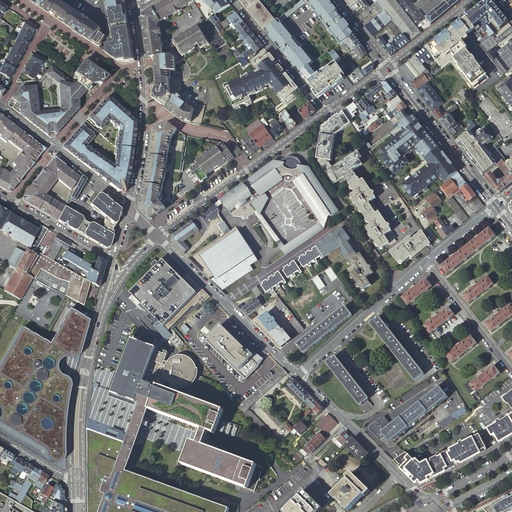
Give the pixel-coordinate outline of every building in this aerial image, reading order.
[(28,0),(30,1),(40,8),(50,15),(61,22),(62,21),(68,26),(75,30),(74,31),(95,45),(95,46),(98,48),(102,42),(105,38),(107,39),(110,39),(107,25),(104,25),(103,26),(74,6),(65,0),(28,0)] [(102,0),(106,18),(103,19),(104,25),(107,25),(110,39),(107,39),(105,38),(102,42),(107,45),(107,50),(106,53),(109,55),(113,58),(118,61),(126,60),(127,62),(134,61),(130,38),(126,13),(123,0),(102,0)] [(148,59),(149,59),(154,59),(162,58),(160,37),(162,36),(161,31),(159,31),(158,25),(159,23),(175,14),(176,15),(181,12),(180,10),(194,1),(193,0),(168,0),(164,3),(154,9),(144,16),(142,19),(145,34),(145,37),(146,39),(148,59)] [(193,0),(194,1),(196,0),(204,0),(212,10),(213,9),(218,14),(223,10),(230,6),(225,0),(193,0)] [(239,0),(265,31),(277,21),(259,0),(239,0)] [(302,0),(340,45),(354,35),(328,0),(302,0)] [(360,0),(358,2),(365,11),(370,7),(368,4),(369,3),(369,0),(360,0)] [(416,37),(421,33),(415,25),(395,0),(376,0),(377,1),(385,11),(392,20),(393,21),(401,32),(403,34),(409,42),(416,37)] [(410,0),(395,0),(415,25),(421,21),(425,18),(410,0)] [(421,0),(415,5),(419,10),(431,0),(421,0)] [(425,18),(431,25),(448,11),(452,8),(462,0),(447,0),(446,1),(443,4),(435,9),(434,8),(432,10),(433,11),(425,18)] [(500,29),(509,23),(490,0),(486,0),(479,6),(477,7),(485,17),(486,16),(488,14),(489,16),(488,17),(490,19),(491,19),(492,19),(500,29)] [(379,15),(385,11),(377,1),(375,3),(371,5),(370,7),(365,11),(357,17),(361,21),(370,14),(368,12),(374,8),(379,15)] [(468,15),(466,16),(474,26),(473,27),(475,29),(476,30),(479,28),(479,27),(481,26),(478,22),(484,18),(485,17),(477,7),(472,11),(468,15)] [(373,36),(392,20),(385,11),(379,15),(365,26),(373,36)] [(231,24),(232,24),(240,18),(236,13),(228,19),(231,23),(230,23),(231,24)] [(210,20),(215,27),(219,25),(221,23),(215,15),(209,19),(210,20)] [(426,48),(442,69),(450,62),(473,91),(489,78),(475,61),(476,60),(473,57),(472,57),(466,49),(468,48),(462,41),(469,36),(467,35),(470,32),(475,29),(473,27),(474,26),(466,16),(459,22),(457,24),(456,24),(446,32),(438,38),(437,40),(436,40),(426,48)] [(235,28),(244,23),(240,18),(232,24),(235,28)] [(0,29),(10,35),(13,29),(11,27),(0,19),(0,29)] [(215,52),(227,44),(226,43),(222,37),(221,35),(219,32),(217,30),(215,27),(210,20),(206,22),(198,27),(208,43),(215,52)] [(29,23),(26,21),(22,29),(23,29),(32,34),(36,28),(29,23)] [(312,62),(277,21),(265,31),(304,81),(313,72),(307,65),(312,62)] [(395,36),(401,32),(393,21),(387,26),(395,36)] [(249,29),(244,23),(235,28),(233,30),(235,34),(239,31),(240,34),(249,29)] [(490,37),(492,35),(493,34),(494,34),(487,25),(486,26),(487,29),(488,31),(486,32),(488,34),(487,34),(488,35),(490,37)] [(479,46),(486,54),(490,51),(511,32),(511,27),(511,26),(495,39),(492,35),(490,37),(485,41),(479,46)] [(208,43),(198,27),(173,42),(182,56),(195,48),(194,46),(198,44),(201,48),(208,43)] [(32,34),(23,29),(21,32),(21,31),(20,31),(18,34),(29,40),(32,34)] [(245,40),(254,34),(249,29),(240,34),(245,40)] [(29,40),(18,34),(17,38),(18,39),(16,42),(26,47),(29,40)] [(226,43),(230,41),(226,34),(222,37),(226,43)] [(247,43),(256,38),(254,34),(245,40),(243,41),(244,42),(246,41),(247,43)] [(404,46),(409,42),(403,34),(394,42),(393,42),(399,50),(404,46)] [(362,46),(354,35),(340,45),(346,54),(351,50),(353,52),(354,51),(362,46)] [(376,41),(380,45),(385,42),(381,37),(376,41)] [(252,49),(260,43),(256,38),(247,43),(244,45),(245,46),(249,50),(252,49)] [(502,54),(511,46),(511,39),(508,43),(509,43),(500,51),(502,54)] [(26,47),(16,42),(13,48),(23,53),(26,47)] [(388,46),(385,42),(380,45),(384,50),(388,46)] [(388,46),(384,50),(389,57),(391,57),(397,52),(399,50),(393,42),(391,44),(388,46)] [(264,47),(260,43),(252,49),(256,54),(264,47)] [(362,47),(362,46),(354,51),(357,56),(360,59),(367,54),(365,51),(362,47)] [(492,62),(503,76),(510,69),(511,68),(511,46),(502,54),(500,56),(499,57),(492,62)] [(23,53),(13,48),(11,51),(10,50),(8,54),(19,59),(23,53)] [(336,48),(329,54),(333,59),(337,64),(342,60),(335,52),(337,50),(336,48)] [(432,57),(426,48),(421,52),(416,57),(422,65),(426,62),(428,65),(433,61),(430,58),(432,57)] [(426,48),(432,57),(435,60),(440,67),(442,69),(426,48)] [(274,65),(277,63),(271,55),(266,50),(252,62),(254,64),(259,71),(255,72),(254,71),(247,74),(241,77),(223,85),(225,89),(227,93),(234,108),(235,109),(234,108),(251,101),(251,102),(248,93),(250,92),(251,95),(251,93),(257,91),(257,92),(258,92),(257,90),(262,88),(263,89),(267,88),(266,86),(270,84),(274,88),(272,90),(277,96),(278,94),(283,100),(282,101),(283,100),(286,104),(288,106),(292,103),(297,100),(295,98),(292,94),(297,90),(292,84),(293,83),(289,78),(284,71),(282,69),(280,66),(279,66),(277,68),(274,65)] [(241,55),(236,58),(238,60),(244,57),(250,54),(249,51),(241,55)] [(486,54),(492,62),(499,57),(497,54),(495,56),(490,51),(486,54)] [(19,59),(8,54),(7,57),(8,58),(6,60),(16,65),(19,59)] [(35,55),(33,55),(30,61),(40,66),(42,67),(45,61),(35,55)] [(155,67),(156,80),(169,79),(170,79),(170,72),(175,71),(174,58),(172,56),(166,57),(167,57),(162,58),(154,59),(155,67)] [(416,91),(427,83),(433,78),(433,77),(432,76),(429,73),(427,70),(427,71),(422,65),(416,57),(401,68),(400,71),(416,91)] [(337,64),(333,59),(304,81),(317,96),(330,86),(331,88),(346,77),(345,76),(337,64)] [(16,65),(6,60),(2,67),(3,67),(13,72),(16,65)] [(342,60),(337,64),(345,76),(350,73),(347,69),(342,60)] [(40,66),(30,61),(27,68),(38,73),(40,70),(38,69),(40,66)] [(84,61),(73,77),(80,81),(78,84),(86,91),(92,85),(99,83),(101,85),(104,82),(108,77),(102,73),(99,71),(88,64),(84,61)] [(354,64),(347,69),(350,73),(353,71),(356,68),(354,64)] [(356,74),(360,80),(373,71),(374,66),(372,64),(360,72),(357,68),(356,68),(353,71),(356,74)] [(51,66),(49,70),(45,74),(58,84),(60,108),(38,111),(35,87),(27,87),(19,88),(16,92),(12,98),(11,98),(17,103),(12,109),(15,111),(24,118),(47,136),(51,135),(54,138),(69,121),(75,114),(75,113),(79,108),(79,100),(86,91),(78,84),(77,85),(71,81),(70,80),(51,66)] [(13,72),(3,67),(2,69),(1,69),(0,70),(0,73),(2,75),(9,79),(12,73),(13,72)] [(38,73),(27,68),(23,75),(33,80),(35,76),(36,77),(38,73)] [(346,77),(348,80),(356,74),(353,71),(350,73),(345,76),(346,77)] [(348,80),(352,86),(360,80),(356,74),(348,80)] [(511,79),(509,76),(495,87),(498,90),(500,89),(504,95),(503,96),(511,107),(511,79)] [(169,79),(156,80),(156,88),(153,88),(153,99),(159,104),(163,107),(162,108),(183,122),(183,121),(191,123),(193,110),(187,108),(185,107),(187,104),(181,100),(182,99),(178,96),(177,97),(171,93),(170,93),(169,79)] [(180,83),(176,79),(170,79),(169,79),(170,93),(171,93),(177,97),(178,96),(182,99),(181,100),(187,104),(185,107),(187,108),(193,110),(191,123),(183,121),(183,122),(201,126),(205,106),(194,104),(186,98),(189,95),(184,92),(182,95),(179,93),(181,89),(180,83)] [(0,97),(2,97),(9,84),(6,81),(0,88),(0,97)] [(388,94),(393,90),(387,83),(382,82),(381,84),(384,88),(381,90),(382,92),(383,93),(386,91),(388,94)] [(416,91),(433,113),(439,108),(444,104),(427,83),(416,91)] [(381,84),(373,89),(376,94),(381,90),(384,88),(381,84)] [(318,98),(331,88),(330,86),(317,96),(318,98)] [(373,89),(365,95),(370,103),(374,100),(371,97),(376,94),(373,89)] [(464,101),(469,97),(463,89),(458,93),(464,101)] [(389,101),(397,96),(393,90),(388,94),(386,96),(389,101)] [(390,112),(403,103),(398,97),(389,103),(390,104),(391,103),(392,105),(387,109),(390,112)] [(135,135),(136,122),(110,99),(105,99),(88,118),(96,125),(95,126),(98,129),(99,128),(101,130),(107,124),(107,121),(109,121),(119,130),(116,148),(133,151),(135,135)] [(360,102),(369,115),(376,110),(372,106),(370,107),(364,99),(360,102)] [(361,113),(359,114),(358,115),(362,120),(363,120),(369,115),(360,102),(355,106),(361,113)] [(403,111),(407,108),(403,103),(390,112),(389,113),(391,115),(393,113),(395,116),(403,111)] [(310,104),(299,112),(305,120),(315,113),(316,110),(310,104)] [(433,113),(440,122),(452,113),(458,109),(455,105),(445,113),(443,114),(441,112),(439,108),(433,113)] [(379,109),(384,116),(388,113),(387,111),(385,112),(381,107),(379,109)] [(278,121),(281,126),(285,123),(287,126),(290,124),(292,128),(293,127),(291,123),(293,122),(291,119),(292,119),(287,111),(283,114),(284,116),(281,118),(282,119),(278,121)] [(394,129),(409,119),(403,111),(395,116),(398,120),(401,117),(402,119),(392,127),(394,129)] [(339,116),(338,115),(333,119),(330,121),(331,122),(328,124),(327,123),(322,127),(319,145),(323,145),(322,147),(320,147),(319,147),(317,159),(319,159),(318,161),(318,162),(333,185),(344,177),(349,185),(358,178),(353,171),(362,164),(359,159),(362,157),(358,151),(333,168),(329,163),(329,161),(331,161),(335,137),(333,137),(334,136),(351,124),(343,113),(339,116)] [(440,122),(448,132),(459,123),(460,123),(458,121),(456,123),(451,117),(453,115),(452,113),(440,122)] [(0,135),(1,136),(0,137),(0,138),(6,143),(7,141),(22,152),(12,164),(15,166),(9,174),(4,169),(3,170),(0,175),(0,187),(7,192),(11,191),(17,184),(18,183),(20,181),(28,170),(28,171),(30,168),(30,167),(31,167),(35,162),(34,162),(43,151),(44,149),(43,148),(22,132),(14,126),(14,125),(11,123),(3,117),(0,115),(0,114),(0,135)] [(368,128),(380,120),(377,116),(366,124),(368,128)] [(472,129),(476,127),(468,116),(465,119),(470,125),(466,128),(469,132),(472,129)] [(232,119),(227,121),(233,130),(242,124),(236,117),(232,119)] [(260,121),(265,128),(268,125),(263,119),(260,121)] [(279,133),(283,130),(281,126),(278,121),(276,119),(270,123),(274,129),(271,131),(275,137),(279,134),(279,133)] [(414,126),(409,119),(394,129),(385,136),(391,144),(414,126)] [(368,128),(371,132),(371,131),(371,132),(380,126),(379,125),(382,123),(380,120),(368,128)] [(260,148),(273,139),(265,128),(260,121),(246,131),(250,135),(260,148)] [(283,130),(286,134),(290,131),(290,130),(287,126),(285,123),(281,126),(283,130)] [(459,123),(448,132),(452,138),(463,129),(459,123)] [(149,170),(165,174),(166,171),(167,171),(168,167),(166,166),(166,164),(168,152),(170,152),(171,148),(169,148),(170,146),(170,139),(177,130),(168,124),(153,131),(153,133),(152,142),(151,149),(150,158),(149,170)] [(131,169),(132,160),(133,157),(133,151),(116,148),(114,161),(116,163),(113,167),(111,166),(111,164),(110,164),(106,161),(87,146),(94,137),(92,135),(93,134),(90,131),(89,132),(82,126),(62,148),(75,158),(85,166),(93,172),(118,192),(120,191),(121,194),(125,193),(127,187),(129,179),(129,176),(131,169)] [(469,132),(456,142),(463,151),(465,154),(466,154),(476,167),(482,176),(497,165),(496,164),(503,159),(489,141),(493,138),(485,127),(476,134),(472,129),(469,132)] [(363,137),(371,132),(368,128),(361,133),(363,136),(363,137)] [(239,148),(247,158),(260,149),(260,148),(250,135),(242,141),(245,144),(239,148)] [(385,136),(383,138),(376,144),(381,151),(391,144),(385,136)] [(426,157),(434,151),(423,138),(416,144),(426,157)] [(199,181),(201,184),(209,178),(207,175),(227,161),(228,163),(235,159),(229,151),(225,145),(219,149),(217,147),(209,153),(207,151),(204,154),(205,156),(197,162),(196,162),(198,164),(192,169),(197,176),(200,180),(199,181)] [(233,148),(229,151),(235,159),(238,156),(243,153),(237,145),(233,148)] [(414,176),(402,186),(411,199),(440,177),(444,183),(458,173),(443,153),(439,148),(426,159),(430,164),(429,165),(414,176)] [(384,168),(391,163),(385,155),(378,160),(384,168)] [(70,190),(80,178),(74,173),(71,171),(66,166),(65,166),(56,158),(56,159),(54,157),(53,159),(45,170),(44,169),(40,174),(41,175),(34,183),(34,182),(32,185),(32,186),(26,194),(50,207),(46,214),(51,218),(52,218),(57,221),(65,207),(45,195),(57,180),(70,190)] [(339,212),(329,198),(310,169),(300,167),(300,166),(299,165),(298,163),(298,162),(297,162),(288,160),(286,161),(285,162),(284,163),(283,164),(273,162),(248,180),(221,200),(224,204),(233,217),(240,218),(242,216),(245,220),(255,213),(257,217),(259,215),(260,214),(267,199),(264,194),(267,191),(268,192),(282,181),(281,179),(283,178),(283,179),(283,180),(284,181),(285,182),(286,182),(291,183),(292,182),(293,182),(294,181),(295,180),(296,182),(294,183),(304,198),(305,197),(308,201),(306,202),(317,217),(320,218),(321,218),(322,215),(324,216),(323,219),(318,234),(324,230),(327,220),(328,217),(330,216),(331,217),(339,212)] [(510,170),(506,165),(502,160),(497,164),(505,174),(510,170)] [(140,210),(150,221),(166,209),(166,208),(162,204),(161,202),(161,201),(162,196),(164,181),(165,174),(149,171),(147,178),(144,191),(140,210)] [(500,193),(511,183),(511,172),(501,182),(501,181),(499,181),(498,182),(492,174),(485,179),(495,192),(500,193)] [(467,184),(458,173),(440,187),(449,199),(452,197),(456,194),(467,184)] [(82,176),(80,178),(72,194),(69,199),(75,201),(80,192),(87,179),(86,178),(82,176)] [(358,178),(349,185),(355,193),(350,196),(370,226),(366,229),(380,250),(389,244),(390,245),(396,241),(394,238),(396,237),(372,201),(376,198),(363,179),(360,181),(358,178)] [(477,197),(467,184),(456,194),(458,196),(461,194),(460,193),(461,191),(466,197),(463,199),(466,204),(469,201),(470,202),(477,197)] [(430,205),(432,207),(440,200),(436,195),(435,196),(432,193),(424,199),(427,202),(428,201),(430,205)] [(39,211),(46,214),(50,207),(26,194),(23,198),(24,201),(30,205),(31,206),(39,211)] [(65,207),(57,221),(75,231),(77,231),(78,230),(79,229),(84,232),(84,234),(84,235),(85,237),(106,249),(110,247),(113,236),(111,234),(113,229),(114,224),(117,223),(119,216),(121,210),(101,195),(100,195),(98,195),(93,202),(90,206),(107,219),(103,230),(93,224),(89,224),(83,221),(82,218),(65,207)] [(452,197),(449,199),(446,202),(451,208),(455,213),(463,223),(469,218),(452,197)] [(484,206),(477,198),(472,202),(479,210),(484,206)] [(211,222),(219,216),(218,215),(220,210),(218,208),(216,204),(204,213),(211,222)] [(0,230),(10,214),(10,213),(0,207),(0,230)] [(432,207),(423,213),(426,217),(429,220),(428,221),(431,224),(439,218),(436,215),(437,214),(432,207)] [(463,223),(455,213),(445,221),(448,225),(451,223),(453,224),(456,228),(459,226),(463,223)] [(10,214),(0,230),(0,231),(7,235),(6,236),(8,237),(8,236),(28,247),(30,249),(30,248),(33,241),(38,230),(37,230),(10,214)] [(286,255),(318,234),(323,219),(321,218),(320,218),(317,217),(313,228),(285,247),(260,214),(259,215),(257,217),(286,255)] [(171,241),(183,254),(189,248),(182,242),(198,230),(197,228),(198,227),(198,225),(197,223),(195,223),(194,224),(192,221),(171,237),(171,241)] [(224,235),(229,231),(222,221),(217,225),(224,235)] [(448,225),(445,221),(444,222),(443,223),(438,227),(439,229),(437,231),(443,239),(447,236),(442,230),(446,226),(448,225)] [(442,230),(447,236),(456,228),(453,224),(451,223),(448,225),(446,226),(442,230)] [(47,229),(40,225),(37,230),(38,230),(33,241),(30,248),(33,250),(35,251),(47,229)] [(495,237),(489,229),(479,237),(478,237),(475,239),(476,240),(454,257),(453,256),(452,257),(451,258),(451,259),(441,267),(447,275),(495,237)] [(350,241),(344,232),(343,230),(341,230),(316,247),(324,258),(333,252),(341,247),(347,242),(350,241)] [(238,231),(200,256),(214,276),(211,279),(210,278),(210,279),(211,281),(221,291),(234,283),(233,281),(243,275),(241,272),(250,266),(258,261),(238,231)] [(413,259),(430,244),(431,244),(426,236),(422,231),(412,240),(410,237),(390,253),(398,263),(401,261),(403,263),(411,256),(413,259)] [(76,246),(57,235),(53,241),(61,246),(67,250),(69,246),(74,249),(76,246)] [(53,241),(44,257),(53,261),(61,246),(53,241)] [(346,259),(355,253),(349,244),(343,249),(344,251),(342,253),(346,259)] [(313,251),(311,252),(316,260),(320,257),(322,259),(324,258),(316,247),(313,248),(312,250),(313,251)] [(15,269),(24,254),(15,248),(6,264),(15,269)] [(15,269),(3,290),(20,300),(21,300),(20,300),(33,278),(27,275),(38,257),(36,255),(32,253),(27,250),(24,254),(15,269)] [(306,255),(304,256),(309,264),(314,261),(315,264),(317,262),(316,260),(311,252),(310,251),(307,253),(305,254),(306,255)] [(91,266),(66,252),(62,259),(90,275),(92,269),(90,268),(91,266)] [(358,256),(356,253),(355,253),(346,259),(352,268),(348,270),(362,292),(371,285),(366,278),(373,273),(360,254),(358,256)] [(40,254),(38,257),(27,275),(33,278),(35,279),(41,269),(58,279),(69,282),(66,296),(83,306),(87,293),(90,283),(88,282),(53,261),(44,257),(40,254)] [(300,259),(298,261),(303,268),(307,265),(309,268),(311,266),(309,264),(304,256),(303,255),(301,257),(299,258),(300,259)] [(102,275),(106,263),(95,257),(92,269),(90,275),(88,282),(90,283),(99,288),(102,275)] [(156,318),(152,322),(157,326),(160,323),(168,330),(192,306),(194,308),(197,310),(210,297),(187,274),(182,279),(177,274),(163,261),(159,265),(157,262),(153,267),(155,269),(131,294),(156,318)] [(290,266),(289,267),(294,275),(298,272),(300,274),(302,273),(295,263),(294,261),(291,263),(290,264),(290,266)] [(253,270),(250,266),(241,272),(243,275),(233,281),(234,283),(247,274),(253,270)] [(284,270),(282,271),(287,279),(292,276),(293,278),(295,277),(294,275),(289,267),(288,266),(285,267),(283,269),(284,270)] [(330,267),(324,272),(332,283),(338,278),(332,269),(330,267)] [(187,274),(182,270),(179,273),(179,272),(177,274),(182,279),(187,274)] [(275,276),(273,277),(278,285),(282,282),(284,285),(286,283),(279,273),(278,272),(276,274),(274,275),(275,276)] [(267,281),(272,289),(276,286),(278,289),(280,287),(278,285),(273,277),(272,276),(270,278),(268,279),(269,280),(267,281)] [(325,287),(318,276),(311,280),(319,291),(325,287)] [(493,285),(487,277),(476,285),(473,287),(474,288),(463,296),(469,304),(493,285)] [(432,287),(426,279),(415,287),(412,289),(412,290),(402,298),(408,306),(432,287)] [(263,284),(261,286),(266,293),(270,290),(272,293),(274,291),(272,289),(267,281),(266,280),(264,282),(262,283),(263,284)] [(261,293),(257,287),(252,290),(256,296),(261,293)] [(241,304),(237,307),(247,317),(253,312),(262,306),(261,304),(262,303),(258,297),(257,299),(256,299),(246,305),(244,307),(241,304)] [(304,330),(299,323),(280,300),(275,305),(299,334),(304,330)] [(511,316),(511,308),(510,305),(499,314),(498,313),(496,315),(496,316),(485,324),(492,332),(511,316)] [(304,354),(352,316),(345,307),(339,312),(339,311),(336,314),(327,321),(324,323),(324,324),(315,331),(315,330),(312,333),(303,340),(300,342),(297,345),(304,354)] [(397,314),(392,308),(388,311),(393,317),(397,314)] [(454,315),(448,308),(438,316),(437,316),(434,318),(435,318),(424,327),(430,334),(454,315)] [(65,460),(65,454),(65,428),(69,393),(70,387),(69,381),(62,377),(57,372),(57,363),(61,359),(67,357),(77,357),(80,354),(88,319),(71,310),(50,344),(48,343),(48,340),(25,327),(21,327),(22,329),(17,340),(14,339),(0,364),(0,431),(1,433),(13,439),(51,461),(56,464),(61,463),(65,460)] [(271,334),(279,328),(275,322),(276,321),(274,318),(273,319),(268,313),(259,320),(263,324),(271,334)] [(184,331),(190,324),(191,325),(195,320),(191,317),(182,329),(184,331)] [(424,375),(379,318),(370,324),(415,381),(424,375)] [(251,359),(254,356),(249,351),(248,352),(220,325),(208,338),(208,339),(206,341),(245,380),(259,366),(257,364),(251,359)] [(273,337),(282,348),(291,340),(283,330),(282,331),(279,328),(271,334),(273,337)] [(183,343),(175,334),(169,339),(177,349),(183,343)] [(453,363),(477,344),(470,336),(460,345),(459,344),(457,346),(457,347),(447,355),(453,363)] [(156,349),(132,340),(112,394),(135,402),(138,396),(152,401),(150,408),(149,409),(149,410),(202,429),(197,444),(190,442),(182,464),(248,489),(248,488),(256,466),(203,446),(209,432),(215,434),(223,411),(162,389),(165,382),(168,381),(169,384),(170,384),(172,386),(173,385),(175,387),(176,387),(177,387),(178,388),(179,388),(180,388),(181,388),(183,388),(184,388),(184,387),(188,387),(188,386),(191,385),(193,383),(193,382),(195,380),(197,378),(196,377),(196,376),(197,374),(197,372),(197,371),(197,369),(196,367),(196,365),(195,363),(194,362),(194,361),(193,360),(192,359),(191,360),(189,357),(189,358),(187,356),(186,357),(184,355),(183,356),(180,355),(180,356),(177,355),(176,356),(174,357),(171,358),(171,359),(168,360),(169,361),(168,362),(167,363),(165,361),(167,356),(155,351),(156,349)] [(361,390),(335,357),(326,364),(330,369),(332,371),(359,406),(360,406),(365,412),(372,406),(367,400),(368,399),(361,390)] [(500,374),(494,366),(483,374),(480,376),(481,376),(470,385),(476,393),(500,374)] [(282,368),(238,408),(276,447),(281,442),(252,412),(248,410),(250,407),(269,389),(275,384),(287,374),(282,368)] [(293,380),(291,378),(284,385),(304,406),(306,404),(288,385),(293,380)] [(313,410),(318,405),(293,380),(288,385),(306,404),(313,410)] [(109,392),(91,386),(91,389),(90,399),(89,415),(88,418),(129,434),(140,404),(136,402),(135,406),(108,396),(109,392)] [(389,444),(448,397),(439,386),(439,387),(438,386),(437,387),(437,388),(391,425),(384,417),(369,429),(371,431),(380,439),(382,438),(384,437),(389,444)] [(511,391),(502,399),(507,405),(508,405),(511,409),(511,415),(509,417),(500,422),(499,421),(495,423),(497,424),(487,430),(491,437),(494,435),(499,443),(509,437),(511,435),(511,391)] [(285,425),(265,403),(260,408),(281,430),(284,427),(290,433),(291,432),(294,429),(287,423),(285,425)] [(199,498),(127,471),(149,410),(149,409),(150,408),(140,404),(129,434),(88,418),(88,420),(88,422),(87,434),(86,445),(86,447),(86,461),(87,472),(87,478),(88,501),(88,505),(88,511),(228,511),(230,509),(204,499),(199,498)] [(318,415),(323,409),(318,405),(313,410),(316,414),(318,415)] [(454,421),(468,412),(464,407),(450,416),(454,421)] [(306,417),(311,412),(309,410),(301,418),(303,420),(306,417)] [(337,424),(328,414),(316,425),(326,435),(337,424)] [(301,422),(294,429),(291,432),(294,435),(297,432),(300,435),(307,428),(301,422)] [(159,430),(156,431),(156,428),(150,429),(152,435),(157,434),(157,436),(160,436),(159,430)] [(345,447),(352,439),(345,431),(337,440),(344,447),(345,447)] [(319,433),(315,437),(322,443),(326,440),(319,433)] [(406,453),(393,462),(410,479),(413,482),(418,486),(455,467),(457,466),(486,450),(479,434),(462,443),(461,441),(458,443),(459,444),(440,454),(439,453),(436,455),(437,456),(421,465),(416,460),(415,462),(406,453)] [(309,444),(315,450),(322,443),(315,437),(309,444)] [(363,449),(352,439),(345,447),(360,462),(361,462),(368,454),(363,449)] [(299,452),(304,457),(305,457),(309,453),(310,455),(315,450),(309,444),(305,448),(304,447),(299,452)] [(13,465),(17,458),(3,450),(0,455),(0,458),(2,460),(4,461),(4,460),(8,462),(9,460),(11,462),(10,463),(13,465)] [(298,462),(302,459),(304,457),(299,452),(294,458),(298,462)] [(22,472),(27,464),(17,458),(13,465),(12,467),(21,473),(22,472)] [(29,476),(33,468),(27,464),(22,472),(29,476)] [(260,478),(259,478),(262,469),(256,466),(248,488),(254,491),(258,480),(259,480),(260,478)] [(42,473),(33,468),(29,476),(24,484),(23,486),(18,483),(16,482),(16,483),(12,488),(12,489),(18,492),(16,497),(9,493),(7,498),(15,502),(31,511),(32,501),(25,495),(32,484),(35,485),(42,473)] [(42,488),(49,477),(42,473),(35,485),(42,488)] [(344,506),(342,507),(347,511),(364,496),(365,497),(371,492),(351,473),(346,478),(348,480),(346,481),(331,496),(337,501),(338,500),(344,506)] [(12,489),(12,488),(9,486),(3,483),(0,480),(0,493),(7,498),(9,493),(12,489)] [(58,504),(67,509),(66,500),(64,500),(64,491),(62,491),(61,489),(60,487),(55,485),(52,489),(53,490),(50,494),(54,496),(53,497),(56,499),(59,501),(58,504)] [(48,498),(50,494),(53,490),(52,489),(48,487),(45,486),(41,494),(41,495),(41,496),(43,497),(44,496),(46,497),(45,499),(43,498),(41,502),(42,502),(45,504),(48,498)] [(321,507),(303,490),(298,495),(300,497),(284,511),(319,511),(323,509),(326,511),(329,508),(325,504),(321,507)] [(511,511),(511,494),(505,498),(505,497),(495,502),(492,505),(483,510),(485,511),(511,511)] [(67,510),(67,509),(58,504),(55,502),(54,502),(50,508),(51,509),(49,511),(66,511),(66,510),(67,510)]
